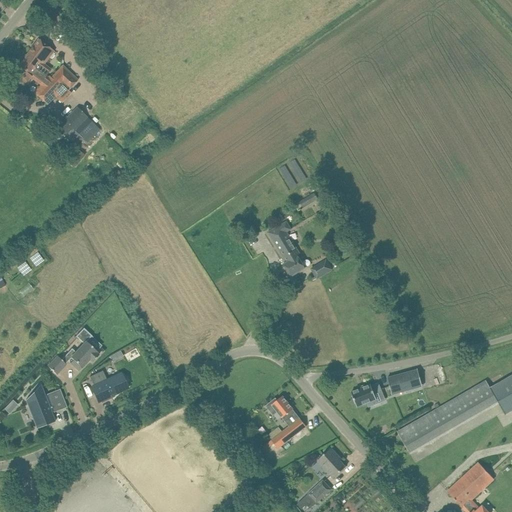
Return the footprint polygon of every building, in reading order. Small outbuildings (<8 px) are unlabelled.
[(23,59),(46,76),(49,72),(42,67),(54,51),(38,39),(23,59)] [(46,76),(23,59),(8,79),(22,89),(31,77),(33,79),(34,77),(41,82),(46,76)] [(67,90),(67,89),(69,88),(70,89),(78,80),(62,65),(52,75),(67,90)] [(50,77),(49,76),(34,91),(47,105),(55,97),(61,103),(71,93),(67,89),(67,90),(52,75),(50,77)] [(77,107),(57,127),(66,137),(73,129),(87,142),(99,130),(77,107)] [(79,150),(68,162),(72,166),(83,154),(79,150)] [(299,202),(303,208),(318,199),(314,193),(299,202)] [(291,229),(286,221),(281,224),(267,232),(286,263),(284,264),(291,276),(305,268),(298,256),(300,255),(286,232),(291,229)] [(310,269),(317,280),(332,270),(326,259),(310,269)] [(57,356),(48,366),(56,375),(66,364),(65,364),(66,364),(71,358),(73,360),(70,363),(79,371),(83,366),(88,360),(89,359),(92,362),(98,355),(96,352),(97,352),(86,342),(92,336),(84,328),(76,336),(84,344),(76,352),(72,349),(61,360),(57,356)] [(120,351),(114,354),(117,359),(123,356),(120,351)] [(407,391),(406,387),(421,383),(418,369),(387,378),(392,395),(407,391)] [(91,387),(95,395),(97,394),(101,403),(114,397),(114,395),(123,391),(116,376),(107,380),(102,371),(89,377),(94,386),(91,387)] [(511,371),(489,382),(490,385),(398,425),(412,457),(417,455),(418,456),(470,433),(467,427),(463,429),(460,423),(503,404),(507,413),(511,411),(511,371)] [(357,390),(351,392),(357,407),(367,403),(369,407),(378,403),(377,401),(374,394),(381,391),(378,383),(371,386),(370,384),(364,387),(363,385),(357,388),(357,390)] [(54,411),(66,406),(66,408),(67,407),(60,389),(59,389),(60,390),(47,395),(47,394),(46,394),(47,395),(45,396),(40,384),(40,385),(40,386),(26,401),(26,400),(25,400),(37,429),(36,426),(53,420),(54,422),(55,422),(51,412),(53,412),(54,413),(54,412),(54,411)] [(273,443),(278,449),(306,426),(283,397),(277,401),(275,399),(266,406),(273,415),(277,412),(289,427),(267,445),(268,447),(273,443)] [(11,413),(20,405),(15,399),(6,408),(11,413)] [(331,448),(318,460),(334,478),(346,467),(345,466),(340,461),(342,459),(341,459),(331,448)] [(477,464),(447,492),(465,511),(488,511),(482,505),(479,508),(472,500),(493,480),(477,464)] [(322,479),(307,494),(316,504),(332,489),(322,479)]
